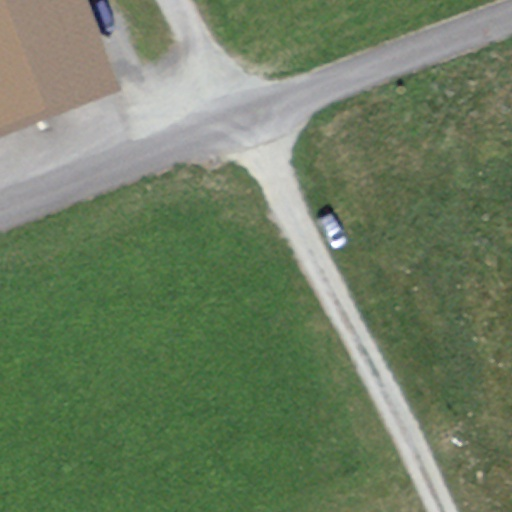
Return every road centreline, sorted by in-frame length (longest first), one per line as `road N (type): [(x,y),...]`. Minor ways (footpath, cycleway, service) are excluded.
road 1 (track): [(442,511),(418,450),(182,0)]
road 2 (unclassified): [(511,10),(0,199)]
